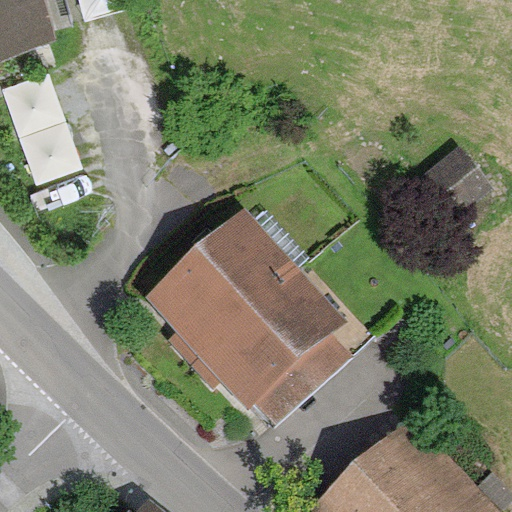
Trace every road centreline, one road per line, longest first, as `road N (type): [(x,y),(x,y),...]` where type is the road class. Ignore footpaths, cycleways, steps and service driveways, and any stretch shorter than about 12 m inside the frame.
road 1 (tertiary): [(86,394),(209,511)]
road 2 (residential): [(86,394),(0,484)]
